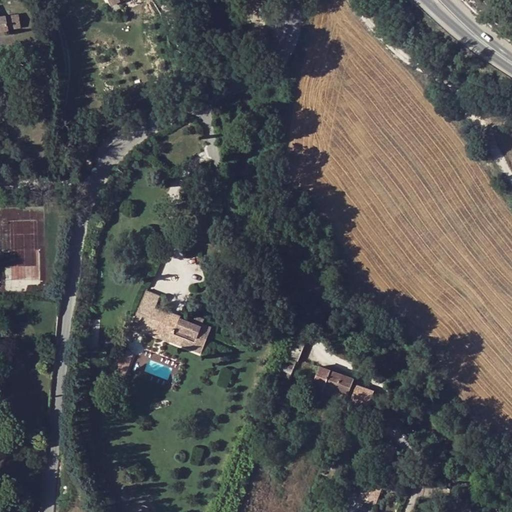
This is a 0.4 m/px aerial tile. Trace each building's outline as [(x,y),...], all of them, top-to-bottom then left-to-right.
[(18,14),(7,16),(9,30),(20,28),(18,14)] [(0,30),(9,30),(7,16),(0,16),(0,30)] [(157,303),(160,295),(144,289),(134,316),(150,321),(148,325),(202,345),(212,321),(195,315),(194,318),(180,312),(179,316),(167,312),(168,307),(157,303)] [(169,306),(168,307),(167,312),(179,316),(180,312),(181,310),(169,306)] [(148,325),(150,321),(134,316),(130,326),(146,332),(148,325)] [(297,362),(305,344),(289,338),(275,373),(288,378),(295,361),(297,362)] [(124,374),(132,355),(120,350),(113,369),(124,374)] [(353,378),(317,366),(310,387),(321,391),(344,400),(346,395),(350,396),(354,383),(352,383),(353,378)] [(357,385),(345,422),(355,425),(363,404),(369,407),(374,391),(357,385)] [(344,400),(321,391),(319,398),(342,406),(344,400)] [(409,412),(406,404),(395,408),(398,415),(409,412)] [(396,448),(375,438),(373,443),(369,441),(365,450),(372,453),(369,459),(385,467),(388,460),(390,462),(396,448)] [(374,476),(371,483),(381,488),(384,481),(374,476)] [(483,511),(427,477),(422,485),(452,504),(464,511),(483,511)]
